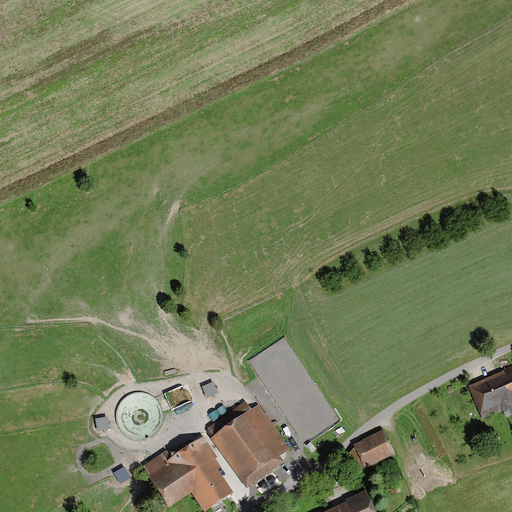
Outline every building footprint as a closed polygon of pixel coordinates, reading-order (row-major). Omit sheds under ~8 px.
[(511,366),(470,384),(483,414),(503,406),(506,414),(511,411),(511,366)] [(246,399),(209,425),(213,431),(209,434),(246,484),(281,458),(277,452),(287,444),(258,403),(252,407),(246,399)] [(384,429),(352,442),(361,463),(392,450),(384,429)] [(167,450),(145,464),(151,473),(142,478),(150,489),(160,483),(171,500),(191,486),(204,507),(233,488),(199,436),(171,455),(167,450)] [(376,511),(366,491),(320,511),(376,511)]
